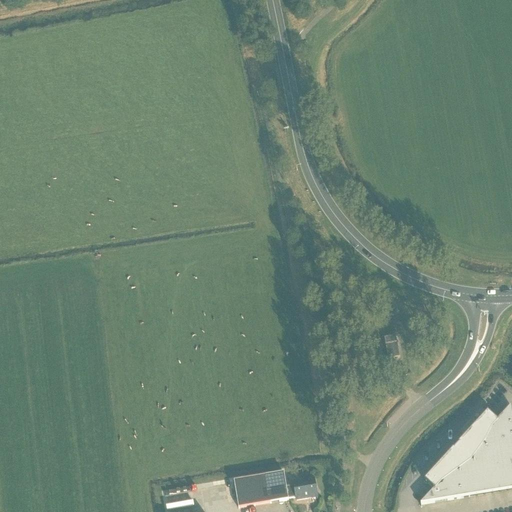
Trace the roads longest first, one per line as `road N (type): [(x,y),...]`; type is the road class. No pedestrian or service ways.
road 1 (secondary): [(473,295),(388,265),(323,199),(305,159),(272,0)]
road 2 (tertiary): [(363,511),(390,439),(442,390)]
